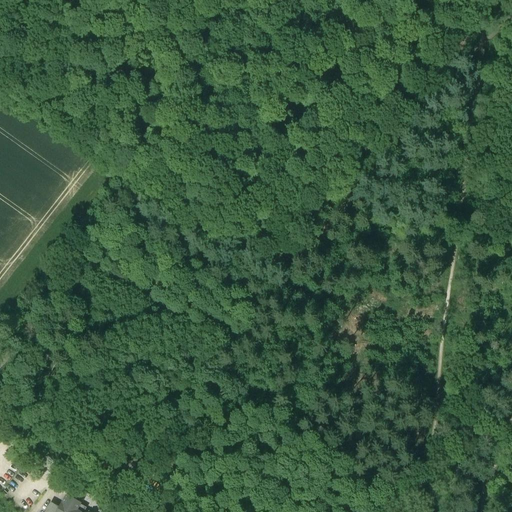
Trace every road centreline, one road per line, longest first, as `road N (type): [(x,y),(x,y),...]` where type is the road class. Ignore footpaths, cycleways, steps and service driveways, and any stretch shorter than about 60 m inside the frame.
road 1 (track): [(511,12),(486,28),(371,144),(167,403),(104,510)]
road 2 (unknown): [(488,0),(443,338),(436,511)]
road 3 (track): [(70,0),(28,101),(127,183),(0,362)]
road 4 (track): [(127,183),(278,260)]
